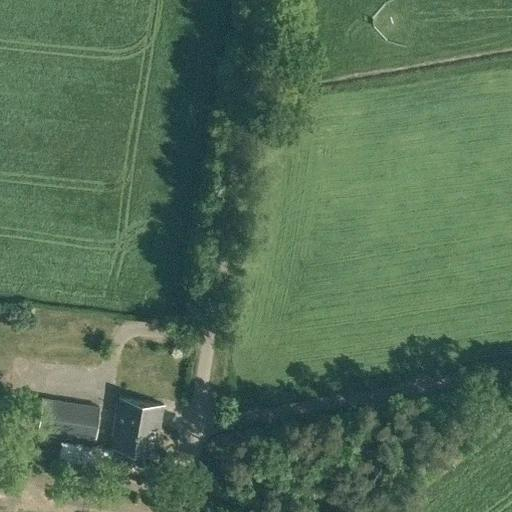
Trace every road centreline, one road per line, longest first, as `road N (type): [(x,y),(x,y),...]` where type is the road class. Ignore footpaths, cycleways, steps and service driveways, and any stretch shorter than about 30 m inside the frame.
road 1 (unclassified): [(194,422),(263,0)]
road 2 (unclassified): [(194,422),(511,374)]
